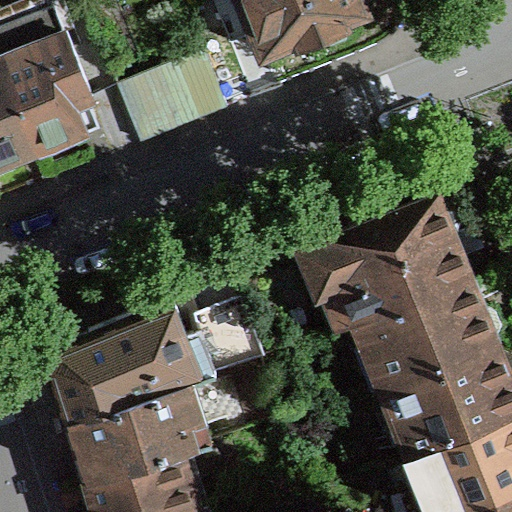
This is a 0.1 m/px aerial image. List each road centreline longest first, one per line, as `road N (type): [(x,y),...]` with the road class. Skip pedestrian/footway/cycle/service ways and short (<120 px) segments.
road 1 (residential): [(356,117),(0,264)]
road 2 (residential): [(511,50),(356,117)]
